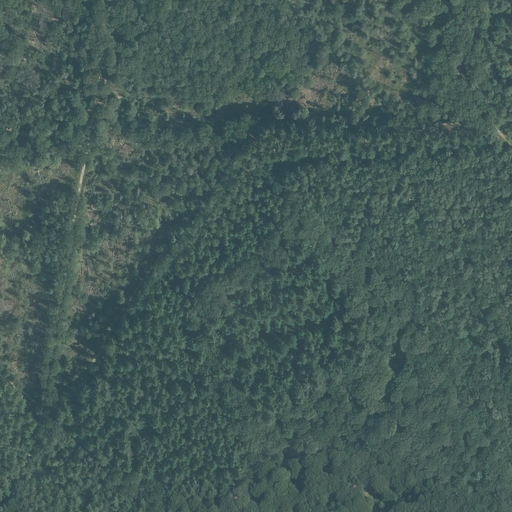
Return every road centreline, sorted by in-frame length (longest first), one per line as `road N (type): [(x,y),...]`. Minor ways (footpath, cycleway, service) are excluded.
road 1 (track): [(36,403),(97,353),(251,123),(511,118)]
road 2 (track): [(236,144),(371,261),(511,457)]
road 3 (track): [(104,0),(36,403)]
road 4 (track): [(144,511),(80,438),(36,403)]
